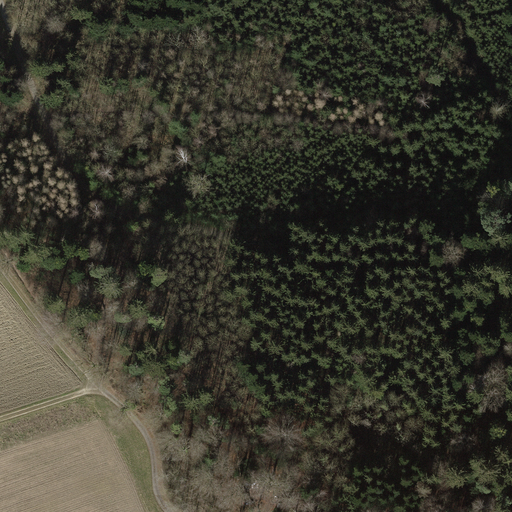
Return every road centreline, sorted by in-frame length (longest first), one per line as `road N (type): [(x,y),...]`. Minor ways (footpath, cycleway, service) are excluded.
road 1 (track): [(142,219),(340,264),(511,266)]
road 2 (track): [(142,219),(101,200),(70,169),(2,0)]
road 3 (track): [(95,389),(142,219)]
road 4 (track): [(169,511),(141,427),(95,389)]
